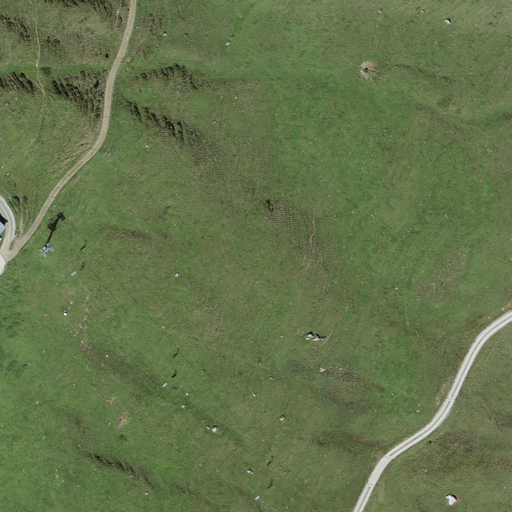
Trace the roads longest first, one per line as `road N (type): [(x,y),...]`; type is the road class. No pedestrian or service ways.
road 1 (track): [(1,259),(103,143),(133,0)]
road 2 (track): [(359,511),(385,458),(441,419),(474,351),(511,315)]
